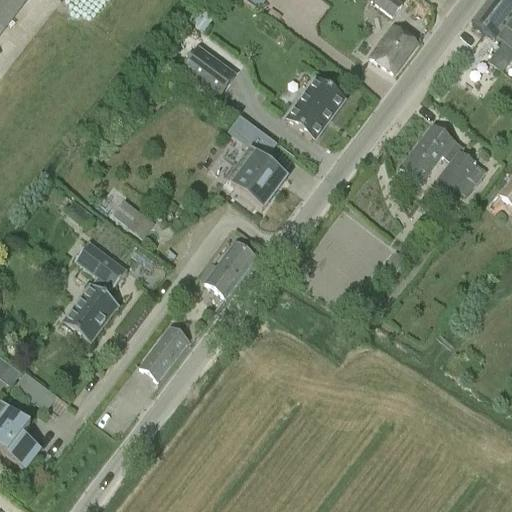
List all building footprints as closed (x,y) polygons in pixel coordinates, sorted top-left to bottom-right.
[(0,0),(0,38),(24,11),(11,0),(0,0)] [(373,0),(370,5),(391,21),(401,8),(390,0),(373,0)] [(511,0),(491,0),(471,27),(500,49),(511,33),(511,0)] [(392,79),(415,47),(392,30),(369,62),(392,79)] [(196,53),(181,74),(218,102),(233,81),(196,53)] [(342,104),(315,84),(285,124),(313,144),(342,104)] [(254,211),(260,216),(285,182),(263,166),(275,149),(238,122),(237,123),(242,126),(231,142),(253,158),(252,159),(253,160),(229,193),(238,200),(236,203),(251,215),(254,211)] [(432,130),(398,173),(419,190),(440,161),(449,168),(432,193),(447,205),(456,193),(463,199),(481,174),(459,158),(463,153),(432,130)] [(511,182),(498,200),(511,211),(511,182)] [(156,226),(125,203),(112,219),(143,242),(156,226)] [(83,233),(93,221),(72,206),(63,218),(83,233)] [(61,327),(60,328),(89,350),(89,349),(89,348),(116,312),(117,312),(117,311),(102,300),(109,292),(111,293),(110,294),(111,295),(126,276),(125,275),(124,276),(88,248),(87,247),(73,266),(74,267),(75,266),(97,283),(90,291),(89,290),(88,291),(89,291),(61,328),(61,327)] [(203,288),(224,304),(253,263),(233,248),(203,288)] [(187,346),(168,332),(138,373),(156,387),(187,346)] [(0,386),(11,392),(21,373),(0,361),(0,386)] [(28,382),(19,394),(45,414),(55,402),(28,382)] [(21,441),(28,431),(4,413),(3,414),(4,415),(0,420),(0,457),(21,474),(37,453),(21,441)]
